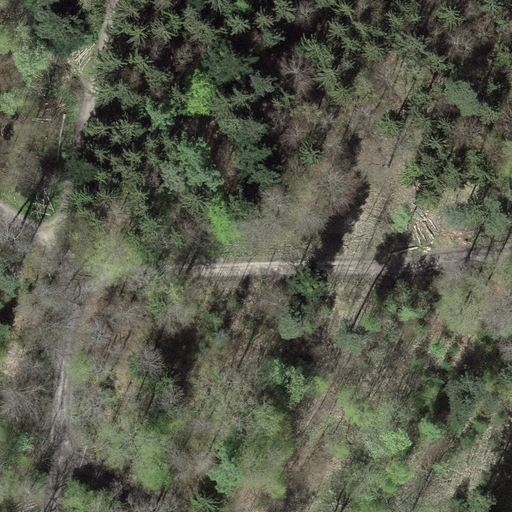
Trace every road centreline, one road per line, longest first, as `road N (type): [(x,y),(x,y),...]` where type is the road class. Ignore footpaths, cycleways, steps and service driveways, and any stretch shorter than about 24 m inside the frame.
road 1 (track): [(511,249),(450,261),(148,268),(66,254),(0,210)]
road 2 (track): [(123,0),(74,175),(53,511)]
road 3 (track): [(57,449),(168,511)]
